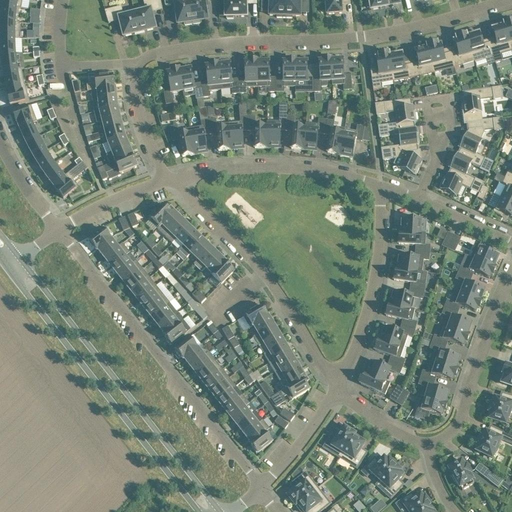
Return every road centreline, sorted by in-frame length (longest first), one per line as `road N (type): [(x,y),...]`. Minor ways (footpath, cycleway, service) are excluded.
road 1 (residential): [(511,0),(360,37),(216,45),(131,64)]
road 2 (residential): [(59,233),(260,487)]
road 3 (tertiary): [(218,511),(40,283),(13,263)]
road 4 (tertiary): [(13,263),(28,296),(197,511)]
road 5 (residential): [(173,181),(250,258),(336,389)]
road 6 (residential): [(381,187),(298,167),(243,167),(173,181)]
road 7 (residential): [(336,389),(372,295),(381,187)]
road 8 (residential): [(428,443),(457,424),(511,273)]
road 9 (residential): [(131,64),(143,126),(173,181)]
road 10 (residential): [(173,181),(59,233)]
road 11 (residential): [(260,487),(336,389)]
